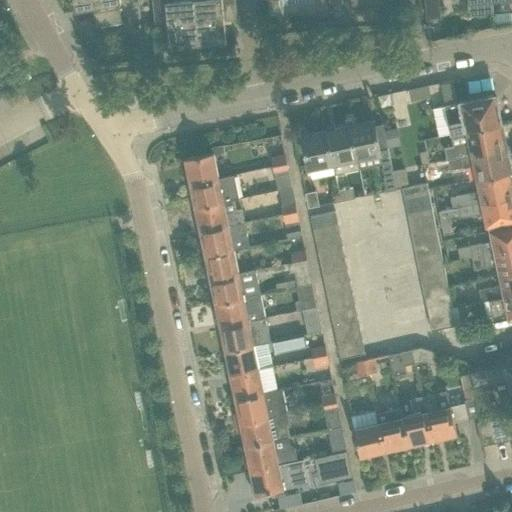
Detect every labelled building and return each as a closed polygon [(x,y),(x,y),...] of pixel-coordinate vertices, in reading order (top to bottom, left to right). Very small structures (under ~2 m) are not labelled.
[(121,3),(120,0),(73,0),(75,11),(93,8),(96,26),(122,22),(119,3),(121,3)] [(198,44),(193,0),(177,0),(174,0),(173,0),(152,0),(153,6),(155,26),(167,24),(169,47),(198,44)] [(234,0),(193,0),(198,44),(226,42),(224,19),(236,18),(234,0)] [(268,0),(270,13),(298,11),(297,0),(268,0)] [(297,0),(298,11),(327,8),(326,0),(297,0)] [(440,17),(438,0),(424,0),(426,19),(440,17)] [(468,0),(470,15),(493,13),(492,1),(499,0),(468,0)] [(142,23),(143,33),(153,32),(152,22),(142,23)] [(381,95),(385,108),(437,94),(433,81),(381,95)] [(445,105),(433,107),(438,135),(452,132),(466,129),(467,130),(502,122),(497,98),(492,95),(444,104),(445,105)] [(388,146),(384,131),(377,132),(374,119),(350,124),(357,159),(381,153),(386,176),(383,176),(386,191),(396,188),(392,170),(388,146)] [(502,122),(467,130),(469,142),(446,147),(449,159),(507,147),(502,122)] [(357,159),(350,124),(326,129),(333,164),(335,174),(359,169),(357,159)] [(333,164),(326,129),(302,134),(309,169),(333,164)] [(384,131),(388,146),(398,144),(395,129),(384,131)] [(212,147),(213,152),(214,155),(224,153),(223,145),(212,147)] [(507,147),(449,159),(441,160),(443,170),(473,164),(477,178),(511,171),(507,147)] [(190,182),(218,176),(214,155),(213,152),(185,158),(190,182)] [(273,166),(287,163),(285,154),(271,157),(273,166)] [(287,163),(273,166),(278,189),(292,186),(287,163)] [(402,187),(409,186),(405,167),(392,170),(396,188),(402,187)] [(511,171),(477,178),(476,179),(478,190),(452,196),(454,208),(458,207),(511,195),(511,171)] [(218,176),(190,182),(195,206),(234,198),(239,197),(234,174),(219,177),(218,176)] [(427,182),(422,183),(409,186),(402,187),(404,199),(429,194),(427,182)] [(338,190),(340,200),(354,197),(352,187),(338,190)] [(309,207),(319,204),(316,191),(306,193),(309,207)] [(429,194),(404,199),(407,211),(432,206),(429,194)] [(511,195),(458,207),(460,217),(483,213),(486,225),(489,224),(511,219),(511,195)] [(236,210),(234,198),(195,206),(200,230),(244,221),(242,209),(236,210)] [(283,213),(297,210),(295,202),(281,204),(283,213)] [(432,206),(407,211),(409,223),(434,218),(432,206)] [(449,209),(439,211),(444,234),(454,232),(449,209)] [(299,219),(297,210),(283,213),(285,222),(299,219)] [(335,210),(315,214),(310,215),(313,227),(337,222),(335,210)] [(436,230),(434,218),(409,223),(412,235),(436,230)] [(492,241),(470,246),(460,248),(462,259),(472,257),(511,248),(511,219),(489,224),(492,241)] [(244,221),(200,230),(205,254),(233,248),(249,245),(247,233),(244,221)] [(340,234),(337,222),(313,227),(315,239),(340,234)] [(301,229),(287,232),(288,237),(302,234),(301,229)] [(436,230),(412,235),(414,247),(439,241),(436,230)] [(342,246),(340,234),(315,239),(318,251),(342,246)] [(439,241),(414,247),(416,258),(441,253),(439,241)] [(342,246),(318,251),(320,263),(345,258),(342,246)] [(205,254),(210,278),(239,272),(233,248),(205,254)] [(511,248),(472,257),(475,268),(496,264),(499,274),(511,271),(511,248)] [(293,261),(307,258),(305,249),(291,252),(293,261)] [(441,253),(416,258),(419,270),(444,265),(441,253)] [(307,258),(293,261),(287,262),(289,271),(294,270),(298,285),(312,282),(309,267),(307,258)] [(347,270),(345,258),(320,263),(323,275),(347,270)] [(444,265),(419,270),(421,282),(446,277),(444,265)] [(215,302),(244,296),(241,283),(258,280),(255,269),(239,272),(210,278),(215,302)] [(350,282),(347,270),(323,275),(325,287),(350,282)] [(511,271),(499,274),(501,284),(478,289),(481,300),(482,300),(511,293),(511,271)] [(449,289),(446,277),(421,282),(424,294),(449,289)] [(312,282),(298,285),(301,301),(296,302),(298,311),(303,310),(317,307),(315,297),(312,282)] [(352,293),(350,282),(325,287),(328,299),(352,293)] [(451,301),(449,289),(424,294),(426,306),(451,301)] [(244,297),(244,296),(215,302),(220,326),(249,320),(266,317),(261,293),(244,297)] [(352,293),(328,299),(330,311),(355,305),(352,293)] [(511,293),(482,300),(488,329),(511,323),(511,293)] [(453,313),(451,301),(426,306),(429,318),(453,313)] [(357,317),(355,305),(330,311),(333,322),(357,317)] [(319,315),(317,307),(303,310),(308,333),(322,330),(319,315)] [(453,313),(429,318),(431,330),(456,325),(453,313)] [(249,320),(220,326),(225,350),(254,344),(267,341),(270,341),(266,317),(249,320)] [(357,317),(333,322),(335,334),(360,329),(357,317)] [(362,341),(360,329),(335,334),(337,346),(362,341)] [(304,334),(273,340),(274,348),(275,352),(306,345),(304,334)] [(254,344),(225,350),(230,374),(259,368),(272,365),(267,341),(254,344)] [(362,341),(337,346),(340,358),(365,353),(362,341)] [(313,357),(327,354),(325,345),(311,348),(313,357)] [(421,346),(412,349),(415,362),(424,360),(435,364),(432,350),(421,346)] [(412,349),(388,354),(392,375),(394,375),(406,372),(405,365),(415,362),(412,349)] [(507,362),(469,370),(470,372),(473,385),(509,378),(511,389),(511,352),(508,354),(511,366),(508,366),(507,362)] [(327,354),(313,357),(315,366),(329,363),(327,354)] [(376,371),(373,357),(364,359),(367,373),(376,371)] [(367,373),(364,359),(355,361),(358,375),(367,373)] [(259,368),(230,374),(235,398),(264,392),(259,368)] [(473,386),(463,388),(465,399),(475,397),(473,386)] [(264,392),(235,398),(240,422),(287,412),(282,388),(264,392)] [(323,405),(337,402),(335,392),(321,395),(323,405)] [(435,392),(423,395),(433,439),(457,434),(454,421),(465,418),(468,418),(464,402),(456,404),(438,408),(435,392)] [(410,398),(413,414),(402,416),(409,444),(433,439),(423,395),(410,398)] [(337,402),(323,405),(328,429),(342,426),(337,402)] [(409,444),(402,416),(400,407),(377,412),(379,421),(385,450),(409,444)] [(379,421),(377,412),(376,410),(352,415),(354,427),(361,455),(385,450),(379,421)] [(287,412),(240,422),(245,446),(290,436),(288,425),(290,424),(287,412)] [(511,438),(511,414),(501,416),(506,440),(511,438)] [(501,416),(489,419),(494,443),(506,440),(501,416)] [(494,443),(489,419),(477,421),(482,445),(494,443)] [(342,426),(328,429),(333,453),(347,450),(342,426)] [(293,448),(290,436),(245,446),(250,470),(278,464),(297,460),(295,447),(293,448)] [(345,451),(315,458),(321,482),(351,475),(345,451)] [(278,464),(250,470),(252,481),(249,481),(251,491),(255,491),(255,494),(299,485),(296,472),(305,470),(302,459),(297,460),(278,464)]
